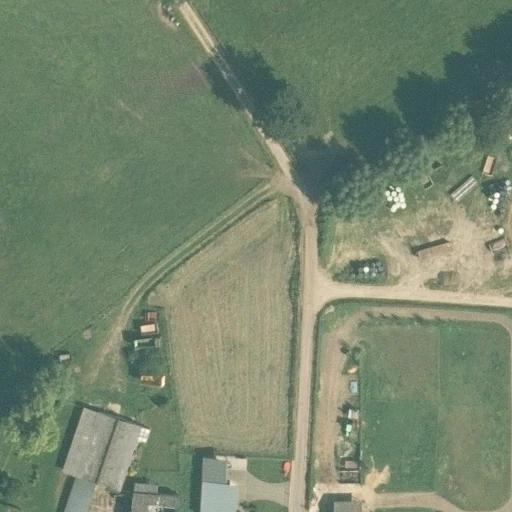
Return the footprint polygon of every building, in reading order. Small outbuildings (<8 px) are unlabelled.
[(97,412),(76,474),(77,474),(95,480),(94,482),(118,490),(140,425),(97,412)] [(95,480),(77,474),(66,508),(76,511),(83,511),(94,482),(95,480)] [(199,511),(234,511),(236,482),(201,480),(199,511)] [(147,483),(136,483),(133,496),(178,500),(179,494),(146,492),(147,483)] [(133,496),(132,496),(130,511),(177,511),(178,500),(133,496)]
